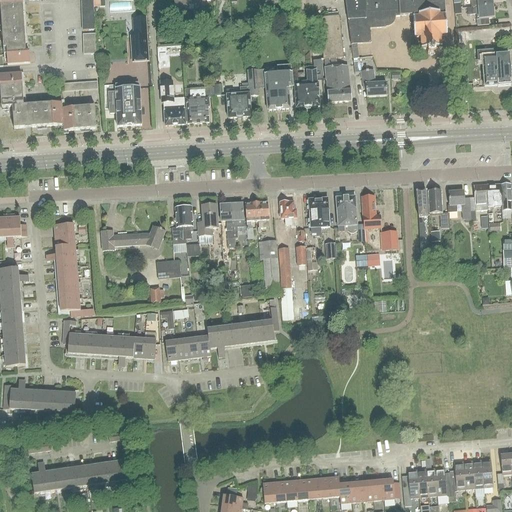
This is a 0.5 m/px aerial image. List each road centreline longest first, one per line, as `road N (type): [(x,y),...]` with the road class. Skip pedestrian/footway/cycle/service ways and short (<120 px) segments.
road 1 (unclassified): [(89,374),(46,372),(34,197),(261,185)]
road 2 (unclassified): [(200,490),(265,464),(389,463),(398,453),(511,442)]
road 3 (secondary): [(0,167),(259,149)]
road 4 (secondary): [(259,149),(511,135)]
road 5 (residential): [(261,185),(511,173)]
